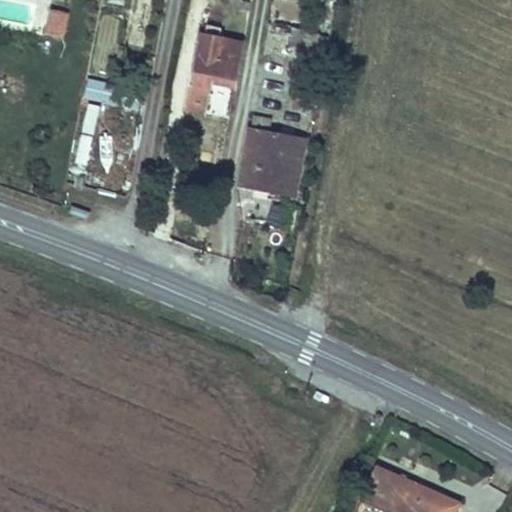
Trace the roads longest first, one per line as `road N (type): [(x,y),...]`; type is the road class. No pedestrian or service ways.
road 1 (secondary): [(206,302),(308,340),(511,449)]
road 2 (unclassified): [(262,0),(206,302)]
road 3 (secondary): [(0,221),(206,302)]
